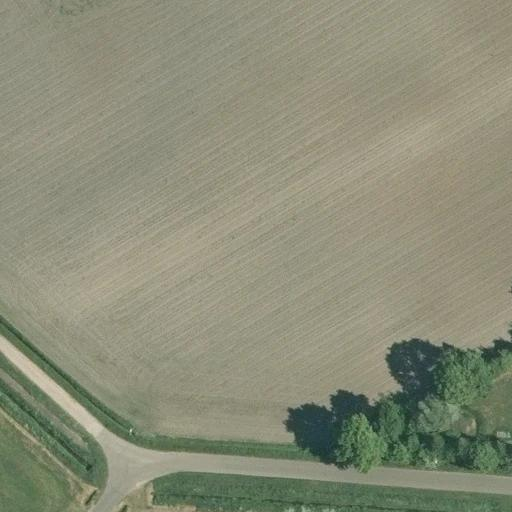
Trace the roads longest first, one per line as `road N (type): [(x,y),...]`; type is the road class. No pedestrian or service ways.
road 1 (unclassified): [(103,511),(158,471),(199,465),(511,488)]
road 2 (track): [(0,342),(140,480)]
